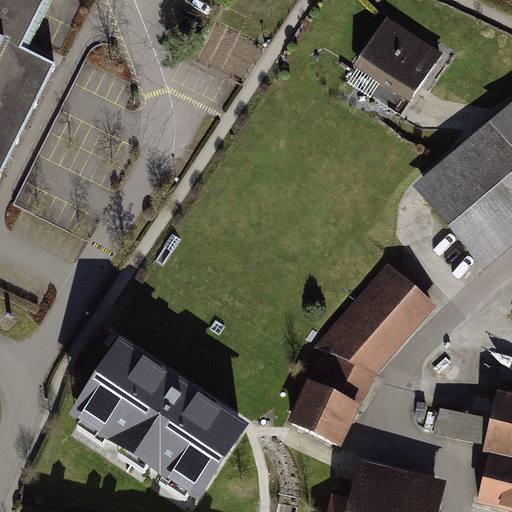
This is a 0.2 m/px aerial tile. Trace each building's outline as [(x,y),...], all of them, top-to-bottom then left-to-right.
[(0,0),(0,179),(55,68),(21,51),(46,0),(0,0)] [(352,71),(408,109),(440,64),(384,25),(352,71)] [(511,106),(485,129),(511,161),(511,106)] [(408,192),(478,277),(511,249),(511,161),(485,129),(408,192)] [(386,271),(324,345),(341,359),(320,397),(308,390),(286,429),(334,456),(356,417),(374,387),(436,313),(386,271)] [(195,511),(241,438),(108,352),(53,427),(186,511),(195,511)] [(471,501),(511,511),(511,402),(497,399),(471,501)] [(321,511),(440,511),(445,492),(332,466),(321,511)]
